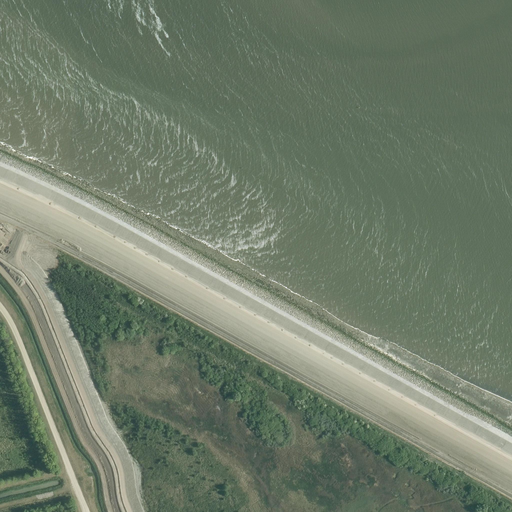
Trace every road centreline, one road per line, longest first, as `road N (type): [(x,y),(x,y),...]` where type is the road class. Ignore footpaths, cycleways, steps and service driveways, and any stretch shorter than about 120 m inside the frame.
road 1 (track): [(511,438),(144,230),(0,160)]
road 2 (track): [(0,306),(84,511)]
